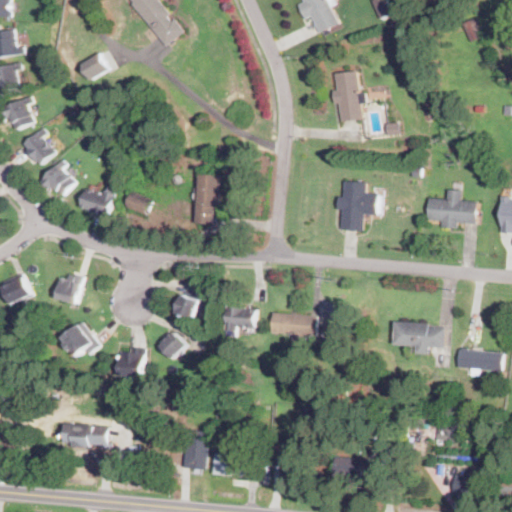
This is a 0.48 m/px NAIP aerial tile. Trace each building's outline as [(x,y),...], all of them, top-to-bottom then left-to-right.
[(0,0),(14,0),(14,15),(0,15),(0,0)] [(171,16),(175,21),(177,19),(187,32),(170,46),(134,3),(136,2),(134,0),(161,0),(173,14),(171,16)] [(339,0),(341,4),(334,7),(341,24),(322,33),(314,16),(307,19),(303,10),(301,4),(307,2),(306,0),(339,0)] [(388,0),(395,13),(382,19),(374,0),(388,0)] [(487,36),(473,42),(465,24),(479,18),(487,36)] [(20,44),(21,48),(27,47),(28,53),(0,58),(0,47),(1,47),(0,43),(0,40),(1,40),(0,33),(18,30),(20,44)] [(94,78),(85,62),(104,52),(112,67),(94,78)] [(21,74),(23,82),(24,87),(8,91),(6,85),(3,86),(2,81),(0,81),(0,66),(23,62),(25,69),(20,70),(21,74)] [(358,70),(361,93),(367,92),(369,103),(364,104),(366,118),(344,121),(341,102),(336,103),(336,97),(335,91),(339,90),(337,73),(358,70)] [(33,108),(36,116),(39,122),(21,129),(18,123),(17,123),(14,116),(12,117),(11,115),(9,116),(7,110),(6,107),(34,95),(37,102),(32,104),(33,108)] [(400,134),(389,135),(388,122),(400,121),(400,134)] [(46,137),(49,142),(50,141),(58,153),(43,164),(41,160),(38,162),(37,162),(28,149),(29,148),(26,144),(47,128),(50,133),(46,137)] [(99,138),(95,142),(90,138),(94,134),(99,138)] [(74,177),(79,182),(66,195),(60,189),(59,190),(54,185),(52,188),(51,187),(50,187),(43,180),(46,177),(47,178),(64,160),(69,164),(65,168),(74,177)] [(223,193),(222,208),(218,207),(217,224),(199,223),(203,184),(203,174),(224,175),(222,193),(223,193)] [(426,175),(425,184),(417,183),(418,174),(426,175)] [(179,175),(181,175),(182,175),(183,176),(184,178),(185,179),(184,181),(184,182),(182,184),(181,184),(179,184),(178,184),(176,183),(175,182),(175,180),(175,179),(175,177),(176,176),(178,175),(179,175)] [(380,193),(380,215),(366,214),(365,230),(344,229),(345,209),(341,209),(341,196),(346,196),(346,181),(369,182),(368,193),(380,193)] [(119,194),(110,218),(99,215),(100,213),(94,211),(94,210),(91,208),(91,209),(83,206),(90,188),(93,189),(94,188),(98,189),(97,192),(100,193),(101,191),(105,192),(104,193),(107,194),(111,184),(119,187),(116,193),(119,194)] [(149,210),(148,213),(131,206),(137,192),(154,199),(149,210)] [(503,228),(511,228),(511,194),(504,194),(503,228)] [(482,202),(481,224),(461,223),(461,228),(445,227),(445,220),(433,219),(434,198),(482,202)] [(34,294),(14,304),(2,280),(22,270),(34,294)] [(80,273),(86,275),(84,282),(87,283),(80,304),(58,297),(64,276),(69,277),(70,272),(76,274),(76,272),(80,273)] [(202,292),(200,299),(203,301),(197,319),(180,313),(181,310),(179,310),(183,297),(186,298),(187,293),(184,292),(186,286),(202,292)] [(237,307),(240,307),(240,305),(248,306),(248,308),(253,309),(253,308),(259,308),(259,315),(260,315),(259,328),(240,326),(239,331),(238,331),(237,336),(228,335),(231,303),(237,304),(237,307)] [(320,316),(319,327),(319,335),(308,335),(307,345),(294,344),(295,334),(275,332),(276,325),(273,324),(274,317),(276,317),(277,312),(320,316)] [(448,327),(447,348),(432,347),(431,354),(419,353),(419,346),(396,344),(398,320),(433,323),(433,325),(448,327)] [(104,346),(93,355),(91,352),(84,357),(78,349),(75,351),(70,344),(72,343),(68,337),(87,323),(104,346)] [(173,333),(175,335),(177,333),(188,344),(182,351),(183,352),(180,355),(176,358),(163,346),(165,343),(164,342),(173,333)] [(147,348),(146,361),(150,362),(149,377),(121,375),(123,350),(131,350),(132,345),(147,346),(147,348)] [(509,352),(507,370),(484,368),(483,375),(474,374),(474,367),(461,365),(463,347),(509,352)] [(321,394),(320,404),(309,403),(310,393),(321,394)] [(254,410),(245,411),(244,403),(252,402),(254,410)] [(467,418),(467,423),(461,423),(460,440),(444,438),(444,442),(439,441),(441,415),(462,417),(462,418),(467,418)] [(68,424),(97,425),(97,424),(112,425),(112,444),(113,444),(113,448),(103,447),(103,444),(93,444),(93,446),(75,446),(75,442),(71,442),(71,438),(67,437),(68,424)] [(212,430),(209,468),(187,466),(191,428),(212,430)] [(303,436),(301,475),(286,474),(289,435),(303,436)] [(397,441),(394,470),(394,471),(384,470),(383,482),(346,478),(348,451),(379,454),(380,439),(397,441)] [(253,445),(253,456),(261,456),(260,476),(219,474),(220,453),(240,454),(240,445),(253,445)] [(477,471),(477,476),(493,477),(491,497),(457,494),(458,474),(466,475),(467,470),(477,471)]
